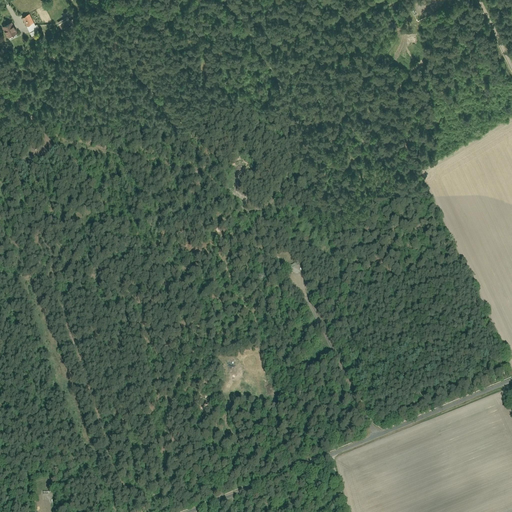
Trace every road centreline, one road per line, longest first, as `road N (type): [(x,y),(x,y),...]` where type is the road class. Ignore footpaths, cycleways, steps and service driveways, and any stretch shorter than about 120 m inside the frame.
road 1 (track): [(219,0),(302,155),(295,187),(248,209),(227,239),(253,315),(261,390),(255,422),(231,442),(218,496)]
road 2 (track): [(0,211),(108,479),(131,489),(153,480),(172,436)]
road 3 (track): [(71,144),(209,175),(248,209),(146,241),(93,286)]
road 4 (unclassified): [(511,379),(184,511)]
road 5 (track): [(231,442),(172,436),(150,414),(144,368),(147,297),(205,225)]
road 6 (track): [(226,185),(140,76),(151,44),(192,0)]
road 7 (track): [(146,241),(0,66)]
road 8 (track): [(285,119),(328,105),(361,77),(378,30),(403,0)]
